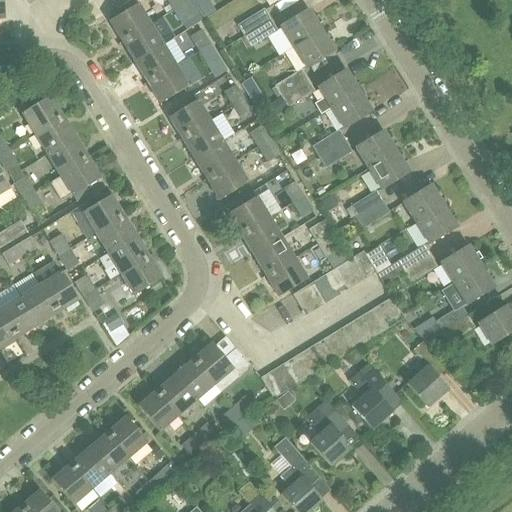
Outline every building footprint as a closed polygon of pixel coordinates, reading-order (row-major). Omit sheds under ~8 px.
[(181,0),(167,0),(170,5),(173,9),(184,3),(181,0)] [(110,19),(122,39),(127,36),(128,39),(132,37),(131,35),(151,23),(138,2),(110,19)] [(184,3),(173,9),(174,11),(182,24),(193,18),(184,3)] [(264,7),(238,24),(245,35),(271,19),(264,7)] [(280,26),(293,46),(322,29),(309,8),(280,26)] [(278,29),(272,19),(245,35),(251,45),(278,29)] [(136,61),(164,43),(151,23),(131,35),(132,37),(128,39),(127,36),(122,39),(136,61)] [(198,50),(211,42),(202,28),(190,36),(198,50)] [(306,67),(335,50),(322,29),(293,46),(306,67)] [(136,61),(149,83),(153,80),(152,77),(155,75),(156,76),(176,64),(164,43),(136,61)] [(211,43),(199,51),(208,65),(220,57),(211,43)] [(189,85),(176,64),(156,76),(155,75),(152,77),(153,80),(149,83),(161,102),(189,85)] [(275,84),(281,95),(308,79),(302,68),(275,84)] [(314,103),(321,114),(331,107),(359,89),(347,69),(318,86),(325,97),(314,103)] [(315,89),(308,79),(282,96),(289,106),(315,89)] [(232,105),(245,97),(237,83),(224,91),(232,105)] [(372,110),(359,89),(331,107),(343,128),(372,110)] [(64,117),(50,95),(22,113),(34,133),(55,121),(54,119),(58,117),(60,120),(64,117)] [(245,97),(233,106),(242,121),(255,114),(245,97)] [(170,116),(182,135),(186,133),(188,135),(192,133),(191,132),(211,119),(198,99),(170,116)] [(34,133),(47,154),(76,136),(64,117),(60,120),(58,117),(54,119),(55,121),(34,133)] [(182,135),(195,157),(223,140),(211,119),(191,132),(192,133),(188,135),(186,133),(182,135)] [(258,147),(270,139),(261,124),(249,132),(258,147)] [(319,156),(346,140),(339,129),(312,145),(319,156)] [(355,147),(368,168),(397,150),(384,129),(355,147)] [(0,151),(8,147),(1,134),(0,134),(0,151)] [(47,154),(60,174),(80,161),(79,160),(83,158),(85,160),(89,158),(76,136),(47,154)] [(270,139),(258,148),(267,162),(280,154),(270,139)] [(195,157),(208,179),(213,176),(211,173),(215,171),(216,172),(236,160),(223,140),(195,157)] [(347,140),(320,157),(321,158),(327,168),(353,150),(347,140)] [(0,152),(0,161),(7,172),(19,164),(8,147),(0,152)] [(381,189),(410,171),(397,150),(368,168),(381,189)] [(60,174),(73,195),(101,177),(89,158),(85,160),(83,158),(79,160),(80,161),(60,174)] [(249,181),(236,160),(216,172),(215,171),(211,173),(213,176),(208,179),(221,198),(249,181)] [(0,193),(11,187),(0,168),(0,193)] [(34,189),(26,175),(13,183),(22,198),(34,189)] [(292,202),(305,195),(296,180),(283,188),(292,202)] [(404,201),(416,222),(445,204),(432,184),(404,201)] [(383,199),(377,188),(350,206),(356,217),(383,199)] [(22,198),(31,212),(43,205),(35,190),(22,198)] [(82,211),(95,232),(116,220),(115,219),(119,216),(120,219),(125,216),(111,194),(82,211)] [(229,212),(241,232),(245,229),(247,232),(251,229),(250,228),(251,227),(270,216),(257,195),(229,212)] [(292,202),(301,217),(315,211),(305,195),(292,202)] [(383,201),(356,217),(363,227),(363,228),(390,212),(383,201)] [(416,222),(429,242),(457,225),(445,204),(416,222)] [(95,232),(108,253),(136,235),(125,216),(120,219),(119,216),(115,219),(116,220),(95,232)] [(283,236),(270,216),(251,227),(251,229),(247,232),(245,229),(241,232),(254,254),(283,236)] [(28,231),(21,220),(7,228),(14,239),(28,231)] [(309,229),(317,243),(328,236),(321,222),(309,229)] [(0,248),(14,239),(7,228),(0,232),(0,248)] [(49,241),(57,254),(71,248),(62,233),(49,241)] [(99,258),(105,269),(103,271),(109,280),(120,273),(141,261),(140,260),(144,257),(145,260),(150,257),(136,235),(108,253),(99,258)] [(16,244),(23,256),(38,247),(31,236),(16,244)] [(254,254),(268,275),(272,273),(270,270),(274,268),(275,269),(295,257),(283,236),(254,254)] [(317,243),(327,256),(337,250),(328,236),(317,243)] [(377,272),(384,284),(431,254),(425,243),(377,272)] [(2,253),(8,263),(23,256),(16,244),(2,253)] [(441,261),(454,282),(482,265),(469,244),(441,261)] [(80,263),(71,248),(57,254),(67,270),(80,263)] [(376,270),(364,250),(354,256),(367,276),(376,270)] [(437,265),(431,254),(404,271),(411,281),(437,265)] [(354,256),(345,262),(357,282),(367,276),(354,256)] [(141,261),(120,273),(133,294),(162,277),(150,257),(145,260),(144,257),(140,260),(141,261)] [(308,278),(295,257),(275,269),(274,268),(270,270),(272,273),(268,275),(280,295),(308,278)] [(55,261),(35,273),(41,283),(54,304),(55,303),(57,307),(55,308),(57,313),(80,299),(63,271),(62,270),(61,271),(55,261)] [(345,262),(334,269),(347,289),(357,282),(345,262)] [(495,286),(482,265),(454,282),(466,303),(495,286)] [(334,269),(322,276),(336,296),(347,289),(334,269)] [(83,297),(96,289),(87,274),(72,282),(83,297)] [(322,276),(311,283),(324,303),(336,296),(322,276)] [(21,296),(38,324),(57,313),(55,308),(57,307),(55,303),(54,304),(41,283),(21,296)] [(303,288),(315,309),(324,303),(311,283),(303,288)] [(303,288),(294,294),(306,314),(315,309),(303,288)] [(96,289),(83,297),(92,311),(105,304),(96,289)] [(21,296),(0,308),(12,329),(14,328),(16,331),(13,333),(16,338),(38,324),(21,296)] [(392,296),(382,302),(395,322),(404,316),(392,296)] [(382,302),(372,308),(385,328),(395,322),(382,302)] [(468,315),(462,304),(420,329),(427,340),(468,315)] [(478,322),(491,343),(511,330),(511,313),(506,305),(478,322)] [(0,308),(0,347),(16,338),(13,333),(16,331),(14,328),(12,329),(0,308)] [(372,308),(363,314),(376,334),(385,328),(372,308)] [(363,314),(352,321),(365,341),(376,334),(363,314)] [(468,315),(441,332),(449,342),(475,326),(468,315)] [(352,321),(341,328),(353,348),(365,341),(352,321)] [(353,348),(341,328),(330,334),(344,354),(353,348)] [(322,339),(335,359),(344,354),(330,334),(322,339)] [(312,345),(325,365),(335,359),(322,339),(312,345)] [(447,367),(423,340),(413,349),(427,365),(407,382),(428,406),(449,388),(437,375),(447,367)] [(236,347),(225,357),(212,342),(195,357),(198,361),(195,363),(198,366),(200,365),(215,383),(232,369),(238,375),(251,364),(236,347)] [(312,345),(302,351),(315,372),(325,365),(312,345)] [(315,372),(302,351),(291,358),(304,378),(315,372)] [(195,357),(176,373),(197,398),(215,383),(200,365),(198,366),(195,363),(198,361),(195,357)] [(291,358),(281,364),(295,384),(304,378),(291,358)] [(387,403),(396,395),(368,362),(348,379),(362,395),(351,405),(352,406),(344,414),(355,426),(363,419),(372,429),(393,410),(387,403)] [(271,370),(284,390),(295,384),(281,364),(271,370)] [(271,370),(261,376),(274,397),(284,390),(271,370)] [(176,373),(156,390),(159,394),(162,392),(165,395),(163,396),(178,414),(197,398),(176,373)] [(138,405),(160,430),(178,414),(163,396),(165,395),(162,392),(159,394),(156,390),(138,405)] [(233,405),(242,416),(256,404),(246,394),(233,405)] [(349,426),(326,399),(306,416),(319,432),(309,441),(330,465),(351,447),(339,434),(349,426)] [(220,416),(229,428),(242,416),(233,405),(219,416),(220,416)] [(148,440),(127,415),(109,430),(113,434),(110,436),(113,439),(114,438),(129,456),(148,440)] [(217,433),(207,422),(194,433),(204,444),(217,433)] [(90,446),(111,471),(129,456),(114,438),(113,439),(110,436),(113,434),(109,430),(90,446)] [(191,456),(204,444),(194,433),(181,445),(191,456)] [(321,478),(291,444),(290,445),(286,439),(277,447),(282,452),(281,452),(292,465),(280,476),(289,486),(281,493),(297,511),(307,511),(323,499),(312,486),(321,478)] [(90,446),(70,463),(73,467),(76,465),(79,468),(78,469),(93,487),(111,471),(90,446)] [(70,463),(53,478),(74,503),(93,487),(78,469),(79,468),(76,465),(73,467),(70,463)] [(161,469),(148,481),(158,492),(171,480),(161,469)] [(158,492),(148,481),(135,493),(145,503),(158,492)] [(277,511),(250,481),(239,490),(253,506),(246,511),(277,511)] [(59,511),(40,489),(22,504),(26,508),(23,510),(25,511),(59,511)] [(109,509),(112,511),(126,511),(131,508),(122,497),(109,509)]
